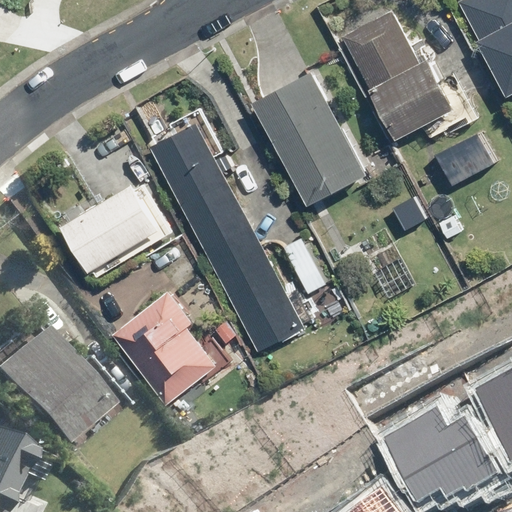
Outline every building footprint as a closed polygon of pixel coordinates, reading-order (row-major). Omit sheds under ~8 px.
[(511,0),(457,0),(453,2),(476,46),(480,44),(511,104),(511,0)] [(335,38),(364,94),(369,92),(393,139),(454,108),(428,58),(415,65),(388,11),(335,38)] [(251,104),(303,206),(365,175),(312,72),(251,104)] [(200,123),(151,149),(204,253),(253,227),(200,123)] [(436,156),(451,186),(496,163),(480,134),(436,156)] [(151,178),(75,223),(101,268),(178,224),(151,178)] [(442,218),(461,205),(451,188),(431,200),(442,218)] [(412,198),(394,207),(405,230),(423,221),(412,198)] [(474,224),(461,205),(442,218),(454,237),(474,224)] [(253,227),(204,253),(257,354),(306,329),(304,326),(313,321),(297,290),(288,294),(253,227)] [(299,239),(281,248),(305,294),(323,284),(299,239)] [(418,281),(402,255),(377,270),(393,297),(418,281)] [(200,325),(205,321),(179,288),(122,332),(176,402),(228,361),(200,325)] [(117,402),(50,323),(2,364),(70,443),(117,402)] [(511,368),(473,388),(511,462),(511,461),(511,368)] [(383,435),(416,497),(441,484),(447,496),(464,487),(467,493),(501,476),(468,414),(447,425),(438,407),(383,435)] [(0,511),(9,511),(11,508),(20,511),(24,511),(46,464),(33,459),(38,448),(0,430),(0,511)]
